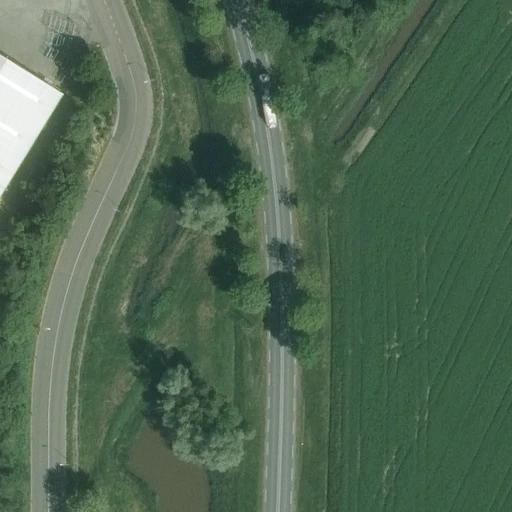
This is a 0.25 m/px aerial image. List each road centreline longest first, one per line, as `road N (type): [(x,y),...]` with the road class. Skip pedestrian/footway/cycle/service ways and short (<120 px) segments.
road 1 (unclassified): [(48,511),(51,369),(62,303),(133,123),(134,86),(105,0)]
road 2 (primary): [(237,0),(278,227),(277,511)]
